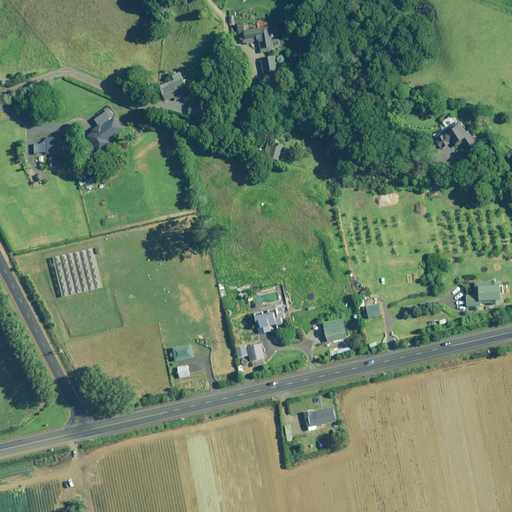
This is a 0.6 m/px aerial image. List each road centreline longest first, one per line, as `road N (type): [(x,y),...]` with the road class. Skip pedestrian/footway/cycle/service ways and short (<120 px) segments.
road 1 (tertiary): [(511,331),(85,430)]
road 2 (unclassified): [(0,263),(85,430)]
